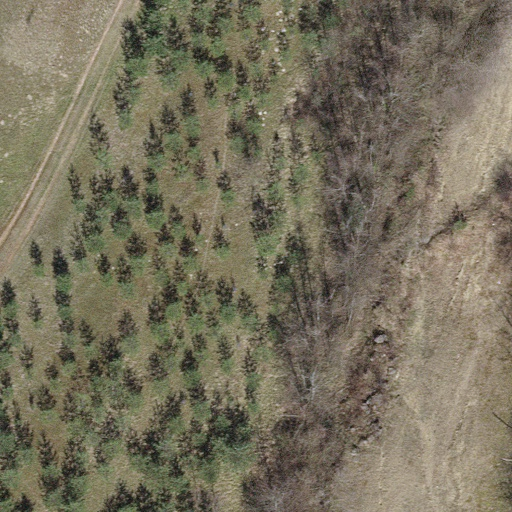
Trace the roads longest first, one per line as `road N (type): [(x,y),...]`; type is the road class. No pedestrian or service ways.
road 1 (track): [(389,511),(511,166)]
road 2 (track): [(128,0),(0,271)]
